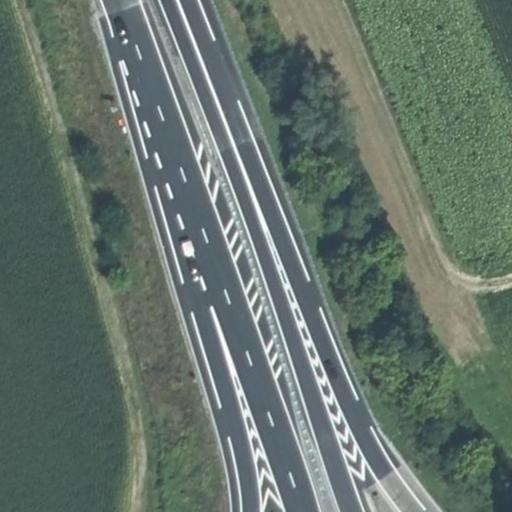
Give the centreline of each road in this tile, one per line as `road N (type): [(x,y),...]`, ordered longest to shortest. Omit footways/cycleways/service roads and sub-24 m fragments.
road 1 (trunk): [(413,511),(332,372),(186,0)]
road 2 (trunk): [(351,511),(166,0)]
road 3 (track): [(137,511),(137,396),(20,0)]
road 4 (trunk): [(153,95),(300,511)]
road 5 (trunk): [(153,95),(189,277),(246,477),(247,511)]
road 6 (track): [(344,0),(451,249),(472,274),(511,273)]
